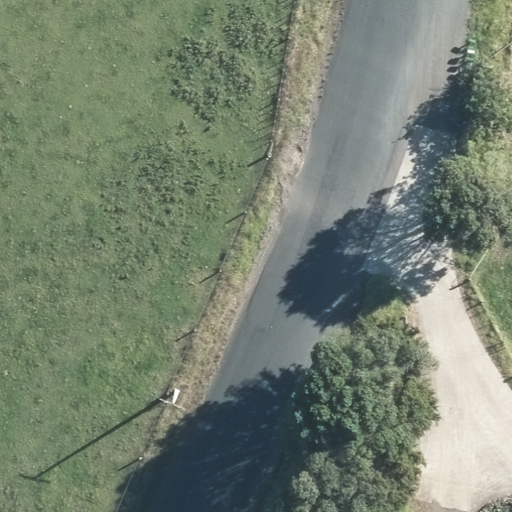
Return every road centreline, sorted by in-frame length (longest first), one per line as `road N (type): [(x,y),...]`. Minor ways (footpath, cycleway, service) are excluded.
road 1 (unclassified): [(193,511),(357,181),(405,0)]
road 2 (unknown): [(378,102),(419,270),(464,364),(511,418)]
